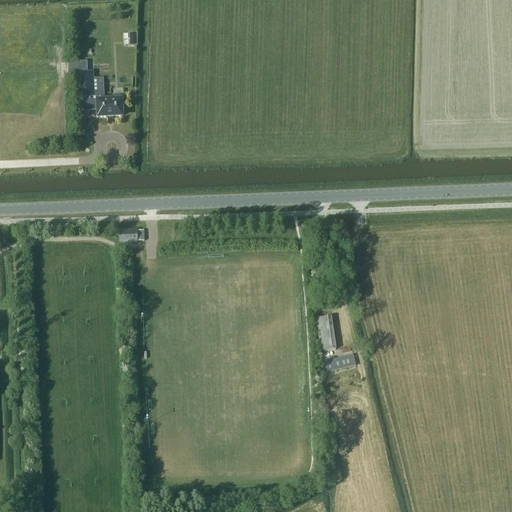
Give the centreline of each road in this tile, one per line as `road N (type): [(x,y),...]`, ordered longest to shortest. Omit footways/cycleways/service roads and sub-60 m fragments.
road 1 (tertiary): [(511,189),(0,210)]
road 2 (track): [(10,210),(25,511)]
